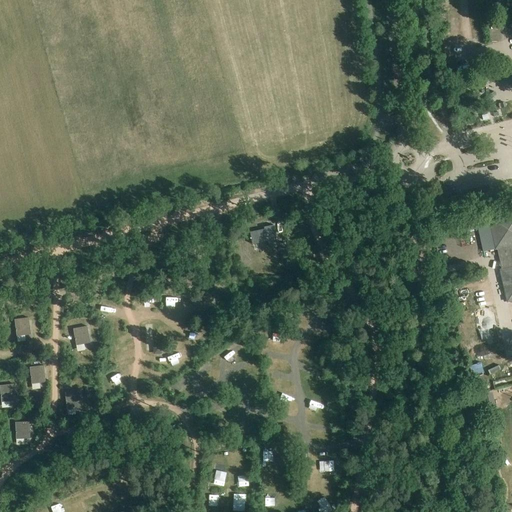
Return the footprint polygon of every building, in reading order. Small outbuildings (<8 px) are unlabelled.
[(511,211),(488,217),(495,249),(497,249),(502,269),(500,270),(507,302),(511,300),(511,211)] [(488,214),(475,216),(483,252),(495,249),(488,217),(488,214)] [(265,229),(250,232),(253,244),(268,241),(269,246),(278,245),(274,225),(264,227),(265,229)] [(279,244),(283,260),(289,259),(286,243),(279,244)] [(143,312),(147,305),(139,300),(135,306),(143,312)] [(27,318),(15,320),(17,336),(29,334),(27,318)] [(85,327),(73,329),(76,345),(89,343),(85,327)] [(157,353),(169,364),(175,357),(163,346),(157,353)] [(135,362),(139,373),(147,370),(143,360),(135,362)] [(42,366),(30,368),(32,384),(44,382),(42,366)] [(12,384),(0,385),(2,402),(14,401),(12,384)] [(65,393),(67,409),(79,408),(77,391),(65,393)] [(492,392),(479,395),(484,417),(497,414),(492,392)] [(28,422),(16,422),(16,439),(29,439),(28,422)]
